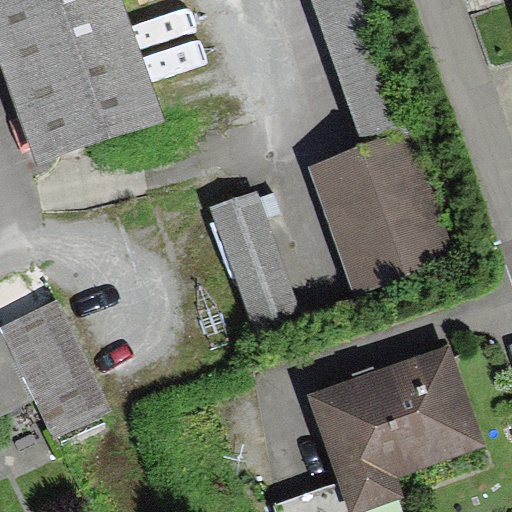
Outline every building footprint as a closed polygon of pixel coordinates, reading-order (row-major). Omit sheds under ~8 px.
[(121,0),(0,0),(0,61),(41,176),(168,131),(121,0)] [(360,0),(308,0),(363,155),(409,139),(360,0)] [(363,155),(310,174),(356,302),(459,266),(413,137),(409,139),(363,155)] [(258,195),(210,212),(254,337),(302,320),(258,195)] [(292,254),(304,316),(338,310),(325,247),(292,254)] [(2,336),(0,336),(0,419),(35,403),(54,443),(111,416),(59,303),(0,330),(2,336)] [(451,353),(310,404),(341,489),(278,511),(381,511),(408,502),(401,483),(487,452),(451,353)]
